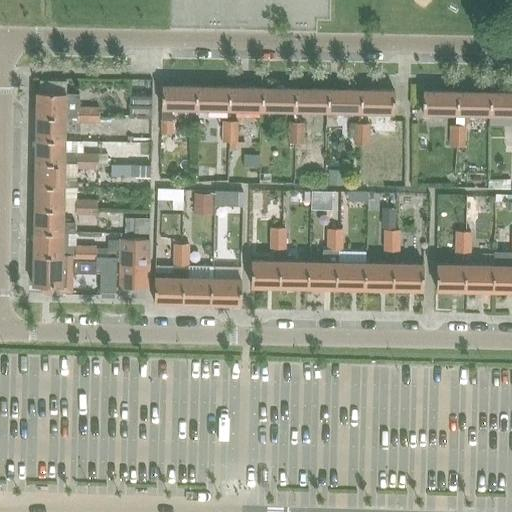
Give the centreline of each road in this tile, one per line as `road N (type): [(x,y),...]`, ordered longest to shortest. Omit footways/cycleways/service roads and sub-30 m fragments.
road 1 (residential): [(511,341),(0,331)]
road 2 (residential): [(511,46),(4,37)]
road 3 (residential): [(0,288),(4,37)]
